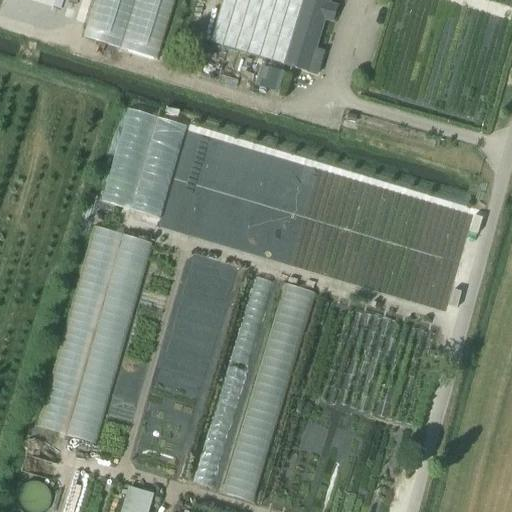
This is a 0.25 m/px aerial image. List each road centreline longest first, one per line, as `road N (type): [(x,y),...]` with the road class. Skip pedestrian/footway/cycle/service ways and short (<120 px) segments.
road 1 (unclassified): [(410,511),(511,139)]
road 2 (track): [(124,225),(459,326)]
road 3 (unknown): [(350,0),(330,95),(511,142)]
road 4 (track): [(78,463),(240,511)]
